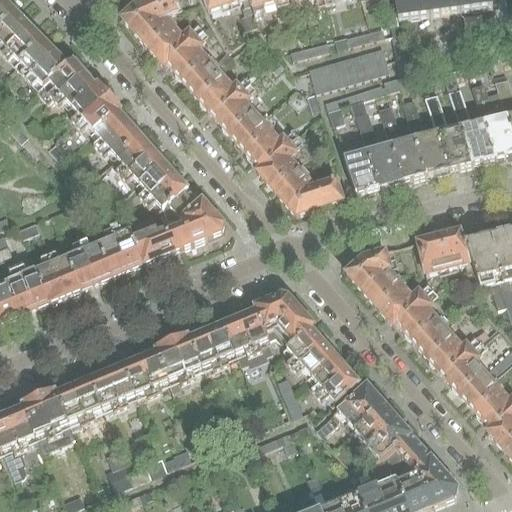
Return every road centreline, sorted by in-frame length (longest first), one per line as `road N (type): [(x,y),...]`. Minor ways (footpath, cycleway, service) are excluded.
road 1 (residential): [(506,511),(495,487),(288,251)]
road 2 (residential): [(80,15),(288,251)]
road 3 (residential): [(288,251),(69,349),(0,370)]
road 4 (residential): [(288,251),(344,230),(511,192)]
